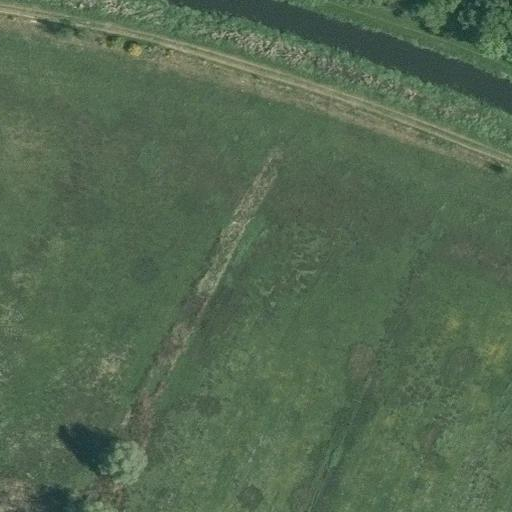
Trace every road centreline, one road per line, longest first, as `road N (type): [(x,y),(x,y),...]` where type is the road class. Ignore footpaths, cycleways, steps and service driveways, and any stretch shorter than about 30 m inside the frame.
road 1 (track): [(511,164),(211,59),(0,9)]
road 2 (track): [(360,0),(511,54)]
